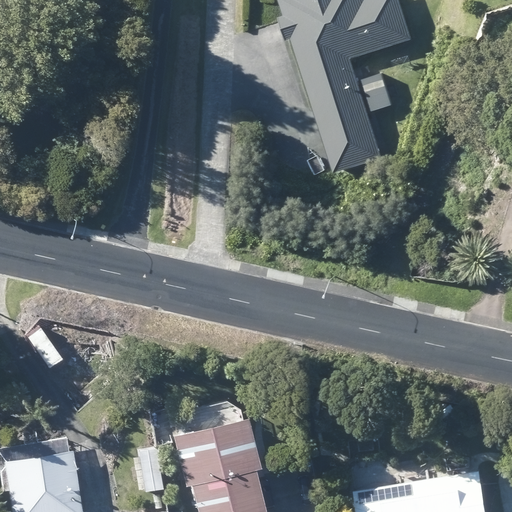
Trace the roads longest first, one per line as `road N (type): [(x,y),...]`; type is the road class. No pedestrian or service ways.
road 1 (residential): [(511,358),(0,242)]
road 2 (unknown): [(161,0),(143,274)]
